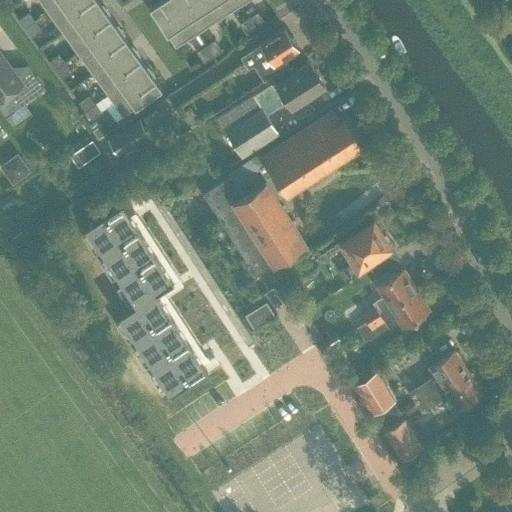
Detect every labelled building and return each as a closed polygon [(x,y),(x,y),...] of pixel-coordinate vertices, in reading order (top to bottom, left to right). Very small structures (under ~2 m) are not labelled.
[(40,0),(48,10),(62,0),(40,0)] [(63,31),(102,3),(99,0),(62,0),(48,10),(63,31)] [(198,31),(178,0),(158,0),(150,5),(176,46),(198,31)] [(178,0),(198,31),(220,17),(208,0),(178,0)] [(208,0),(220,17),(241,3),(239,0),(208,0)] [(63,31),(78,52),(117,24),(102,3),(63,31)] [(253,6),(246,10),(250,16),(257,11),(253,6)] [(36,19),(29,10),(19,18),(26,27),(36,19)] [(266,21),(259,10),(250,16),(257,27),(266,21)] [(257,27),(250,16),(240,23),(247,34),(257,27)] [(42,28),(36,19),(26,27),(32,36),(42,28)] [(93,73),(132,45),(117,24),(78,52),(93,73)] [(242,56),(249,68),(256,64),(266,79),(289,64),(285,58),(299,49),(298,47),(300,46),(295,38),(293,40),(286,28),(242,56)] [(216,38),(207,44),(214,55),(223,49),(216,38)] [(197,50),(204,61),(214,55),(207,44),(197,50)] [(109,94),(148,66),(132,45),(93,73),(109,94)] [(0,50),(0,105),(14,126),(32,113),(25,103),(45,88),(28,65),(16,73),(0,50)] [(56,68),(66,61),(60,52),(49,59),(56,68)] [(72,70),(66,61),(56,68),(62,77),(72,70)] [(293,109),(327,87),(311,62),(277,83),(273,76),(250,90),(252,93),(217,116),(226,130),(243,155),(279,132),(267,113),(288,100),(293,109)] [(148,66),(109,94),(124,115),(163,87),(148,66)] [(90,94),(80,101),(86,110),(96,103),(90,94)] [(103,112),(96,103),(86,110),(93,119),(103,112)] [(189,107),(182,115),(192,124),(199,116),(189,107)] [(341,121),(333,110),(263,155),(260,151),(234,169),(236,172),(203,193),(257,275),(274,263),(275,264),(307,243),(279,199),(364,144),(347,117),(341,121)] [(141,118),(110,137),(120,152),(150,133),(141,118)] [(101,125),(94,130),(99,137),(107,133),(101,125)] [(92,138),(70,153),(77,163),(99,149),(92,138)] [(13,183),(31,171),(18,152),(0,165),(13,183)] [(136,304),(120,315),(171,393),(208,369),(158,291),(175,281),(124,202),(86,226),(136,304)] [(374,219),(341,241),(354,260),(339,270),(345,279),(393,247),(374,219)] [(300,277),(314,268),(307,257),(293,267),(300,277)] [(376,284),(389,305),(417,288),(404,267),(376,284)] [(403,327),(431,309),(417,288),(389,305),(380,311),(357,326),(367,341),(390,327),(385,319),(394,313),(403,327)] [(266,300),(245,312),(253,324),(273,312),(266,300)] [(357,326),(380,311),(375,303),(362,311),(363,312),(352,319),(357,326)] [(409,391),(417,404),(469,371),(455,348),(430,364),(436,374),(409,391)] [(377,371),(356,384),(374,413),(395,400),(377,371)] [(483,393),(469,371),(417,404),(422,412),(449,395),(458,409),(483,393)] [(394,402),(375,413),(382,424),(400,412),(394,402)] [(403,459),(423,446),(405,418),(385,430),(403,459)]
